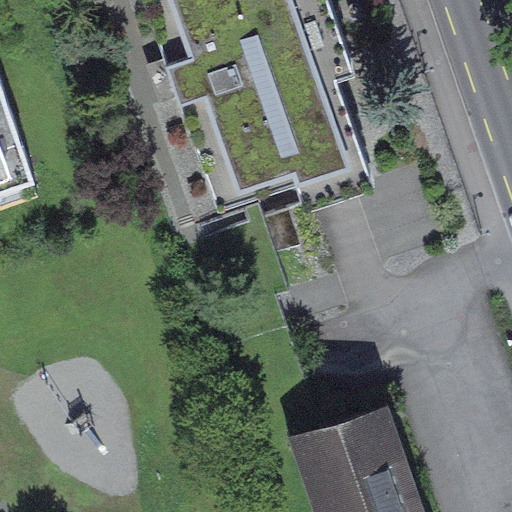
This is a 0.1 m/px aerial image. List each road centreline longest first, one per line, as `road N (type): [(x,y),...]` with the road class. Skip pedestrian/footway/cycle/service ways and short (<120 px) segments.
road 1 (unknown): [(511,256),(438,289),(422,319),(420,366),(460,511)]
road 2 (primary): [(461,0),(511,145)]
